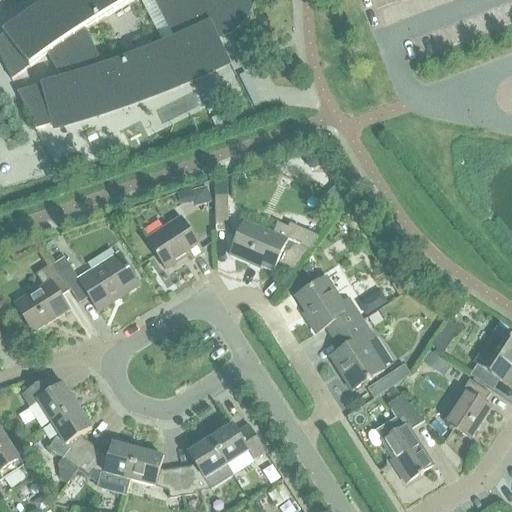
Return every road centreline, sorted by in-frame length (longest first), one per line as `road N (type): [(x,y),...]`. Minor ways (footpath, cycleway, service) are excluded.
road 1 (residential): [(299,439),(327,413),(266,309),(252,301),(219,319)]
road 2 (residential): [(511,128),(412,106),(511,70)]
road 3 (residential): [(116,365),(118,396),(157,414),(247,361)]
road 4 (residential): [(219,319),(203,306),(179,313),(116,365)]
road 5 (residential): [(116,365),(72,356),(0,383)]
